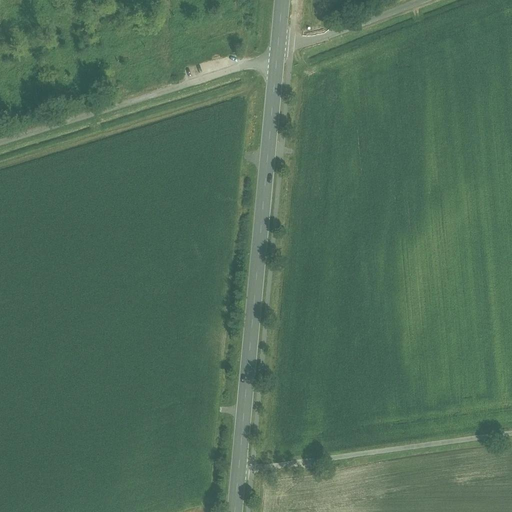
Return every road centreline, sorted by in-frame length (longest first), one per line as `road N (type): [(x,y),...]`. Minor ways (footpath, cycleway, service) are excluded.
road 1 (primary): [(237,472),(277,55)]
road 2 (unclassified): [(0,142),(277,55)]
road 3 (unclassified): [(511,434),(237,472)]
road 4 (unclassified): [(277,55),(418,0)]
